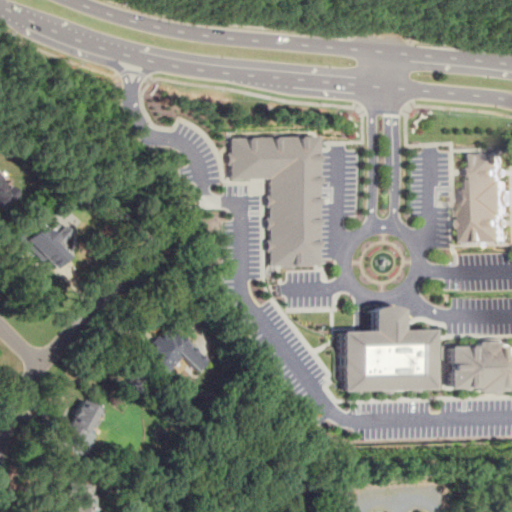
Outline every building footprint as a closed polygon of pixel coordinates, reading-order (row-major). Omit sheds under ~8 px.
[(229,138),(311,136),(314,264),(267,266),(265,177),(229,179),(229,138)] [(505,240),(504,153),(458,153),(458,241),(505,240)] [(0,205),(14,193),(0,177),(0,205)] [(76,246),(46,215),(21,241),(50,271),(76,246)] [(433,329),(402,330),(402,308),(373,309),(373,332),(342,333),(343,391),(434,389),(433,329)] [(192,372),(205,360),(168,323),(136,355),(159,378),(173,364),(180,371),(186,365),(192,372)] [(511,388),(511,341),(446,343),(446,390),(511,388)] [(78,446),(98,410),(77,399),(57,435),(78,446)] [(89,511),(89,495),(83,495),(84,488),(63,487),(62,511),(89,511)] [(246,511),(222,511),(229,500),(246,511)]
